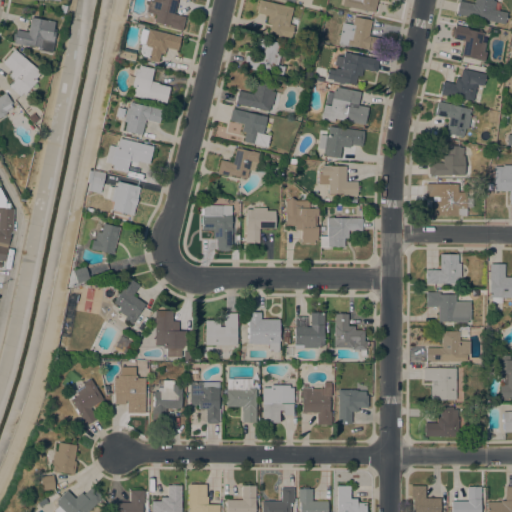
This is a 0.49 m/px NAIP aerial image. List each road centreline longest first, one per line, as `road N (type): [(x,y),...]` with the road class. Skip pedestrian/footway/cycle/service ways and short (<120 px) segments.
road 1 (tertiary): [(388,511),(391,181),(423,0)]
road 2 (residential): [(511,455),(121,454)]
road 3 (residential): [(175,271),(167,233),(222,0)]
road 4 (residential): [(389,278),(199,278),(175,271)]
road 5 (residential): [(511,233),(390,233)]
